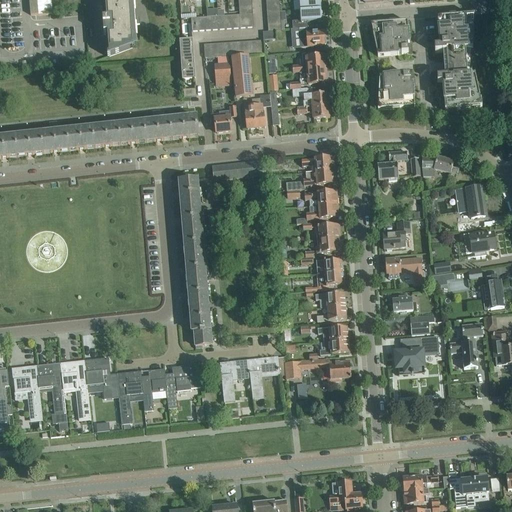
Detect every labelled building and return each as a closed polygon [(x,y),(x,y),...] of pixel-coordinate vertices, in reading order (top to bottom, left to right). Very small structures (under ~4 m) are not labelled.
[(51,0),(29,0),(30,15),(52,14),(51,0)] [(101,0),(103,22),(104,35),(106,35),(108,58),(137,47),(135,25),(140,25),(140,24),(139,24),(139,19),(135,19),(133,0),(101,0)] [(320,0),(299,0),(300,11),(321,9),(320,0)] [(321,9),(300,11),(301,21),(292,22),(293,30),(299,29),(299,30),(307,29),(307,23),(322,22),(321,9)] [(253,14),(244,15),(245,28),(254,28),(253,14)] [(477,54),(475,49),(473,49),(474,16),(437,20),(439,42),(438,42),(438,47),(434,47),(435,54),(443,53),(445,78),(437,78),(437,84),(441,84),(442,90),(443,90),(445,112),(482,109),(475,77),(477,77),(479,71),(479,65),(479,59),(477,54)] [(412,55),(411,44),(410,44),(408,22),(371,25),(378,57),(412,55)] [(307,29),(299,30),(298,30),(299,39),(307,38),(308,48),(324,47),(323,32),(308,34),(307,29)] [(268,32),(263,32),(263,41),(276,40),(275,32),(268,32)] [(192,40),(183,41),(184,60),(181,60),(183,81),(195,80),(192,40)] [(306,72),(326,71),(325,58),(315,58),(315,54),(302,55),(303,66),(292,67),(292,74),(307,72),(306,72)] [(252,97),(248,57),(232,58),(236,98),(252,97)] [(275,57),(267,57),(269,75),(276,74),(275,57)] [(402,62),(402,70),(415,69),(414,61),(402,62)] [(230,65),(214,66),(215,80),(231,78),(230,65)] [(306,72),(307,72),(307,80),(302,80),(303,87),(309,87),(308,85),(327,84),(326,71),(306,72)] [(270,76),(270,91),(279,91),(278,75),(270,76)] [(414,86),(414,77),(413,75),(379,78),(378,111),(415,108),(413,86),(414,86)] [(196,89),(183,90),(184,98),(196,97),(196,89)] [(272,111),(278,111),(279,111),(277,92),(270,93),(272,111)] [(312,107),(329,106),(328,94),(304,96),(304,102),(312,101),(312,107)] [(246,116),(246,120),(247,130),(265,128),(263,114),(262,107),(261,107),(260,99),(252,100),(253,108),(246,109),(246,116)] [(312,107),(297,108),(297,115),(313,114),(314,120),(330,119),(329,106),(312,107)] [(230,132),(229,119),(237,118),(236,107),(230,108),(230,112),(219,113),(220,119),(215,120),(217,134),(230,132)] [(144,123),(147,143),(173,140),(170,120),(161,121),(160,111),(152,112),(153,122),(144,123)] [(278,111),(272,111),(271,111),(273,127),(279,126),(278,111)] [(170,120),(173,140),(198,137),(196,117),(170,120)] [(41,134),(43,154),(69,151),(67,131),(58,132),(57,122),(49,123),(50,133),(41,134)] [(119,126),(121,146),(147,143),(144,123),(119,126)] [(93,129),(95,149),(121,146),(119,126),(93,129)] [(67,131),(69,151),(95,149),(93,129),(67,131)] [(15,137),(17,157),(43,154),(41,134),(15,137)] [(0,158),(17,157),(15,137),(0,138),(0,158)] [(379,181),(389,180),(398,179),(397,162),(408,161),(407,153),(388,154),(389,166),(377,167),(379,181)] [(316,173),(334,171),(333,158),(302,161),(302,168),(315,166),(316,173)] [(449,178),(456,180),(458,170),(452,169),(454,163),(437,158),(437,160),(422,160),(422,169),(423,178),(432,178),(431,169),(434,170),(450,175),(449,178)] [(412,178),(420,177),(419,160),(411,160),(412,178)] [(255,163),(256,177),(263,176),(262,162),(255,163)] [(255,163),(248,164),(249,178),(256,177),(255,163)] [(248,164),(241,165),(242,179),(249,178),(248,164)] [(235,179),(234,165),(227,166),(228,180),(235,179)] [(241,165),(234,165),(235,179),(242,179),(241,165)] [(227,166),(220,167),(221,181),(228,180),(227,166)] [(221,181),(220,167),(213,168),(214,182),(221,181)] [(334,171),(316,173),(305,174),(306,180),(303,180),(303,182),(289,183),(289,192),(295,191),(300,191),(307,190),(307,187),(335,184),(334,171)] [(181,208),(200,207),(198,181),(179,183),(181,208)] [(467,190),(456,192),(459,215),(470,213),(471,219),(475,219),(485,217),(485,216),(486,216),(484,208),(484,209),(484,208),(481,188),(472,189),(467,190)] [(318,207),(337,205),(336,192),(304,195),(305,201),(312,201),(312,207),(318,207)] [(306,215),(306,219),(297,220),(297,225),(307,224),(306,221),(338,218),(337,205),(318,207),(319,214),(306,215)] [(202,231),(200,207),(181,208),(183,233),(202,231)] [(475,229),(474,222),(456,225),(457,232),(475,229)] [(406,249),(405,241),(404,235),(410,235),(409,224),(397,225),(398,235),(383,236),(384,250),(406,249)] [(320,241),(340,239),(339,226),(314,228),(315,235),(319,234),(320,241)] [(282,228),(274,228),(274,236),(283,236),(282,228)] [(202,231),(183,233),(185,258),(204,256),(202,231)] [(478,234),(463,236),(466,255),(474,253),(474,258),(474,259),(487,257),(487,256),(486,256),(486,255),(486,252),(496,250),(494,235),(478,237),(478,234)] [(340,239),(320,241),(320,248),(316,248),(317,254),(341,252),(340,239)] [(204,256),(185,258),(188,283),(206,281),(204,256)] [(399,279),(398,274),(414,273),(415,279),(423,278),(421,259),(400,261),(400,260),(385,262),(386,276),(388,275),(389,280),(399,279)] [(319,275),(343,273),(342,261),(331,262),(331,261),(318,262),(319,275)] [(287,263),(280,263),(281,277),(288,277),(287,263)] [(435,274),(450,273),(449,263),(434,265),(435,274)] [(470,280),(482,279),(480,271),(469,273),(470,280)] [(344,285),(343,273),(319,275),(320,281),(320,288),(333,287),(333,286),(344,285)] [(445,276),(431,277),(433,287),(447,285),(446,281),(445,276)] [(487,286),(481,287),(483,302),(484,311),(490,310),(494,310),(504,308),(504,306),(504,301),(503,301),(501,283),(497,283),(497,276),(487,278),(486,278),(487,286)] [(208,306),(206,281),(188,283),(190,308),(208,306)] [(328,308),(345,307),(344,294),(327,296),(327,295),(315,296),(316,301),(321,301),(321,309),(328,308)] [(280,297),(281,312),(290,312),(289,296),(280,297)] [(406,299),(405,297),(398,298),(399,300),(392,300),(393,314),(413,312),(412,298),(406,299)] [(212,346),(208,306),(190,308),(192,333),(194,332),(196,349),(202,349),(202,346),(212,346)] [(325,316),(325,317),(317,318),(318,323),(329,322),(346,320),(345,307),(328,308),(328,316),(325,316)] [(434,324),(434,317),(410,319),(412,337),(430,336),(429,325),(434,324)] [(487,331),(497,330),(495,318),(485,319),(487,331)] [(483,337),(482,327),(481,325),(462,327),(463,344),(449,345),(450,355),(462,354),(464,370),(478,369),(475,342),(474,342),(473,338),(483,337)] [(324,343),(348,341),(347,328),(329,329),(318,330),(318,335),(324,335),(324,343)] [(509,334),(493,335),(496,367),(502,366),(511,365),(511,347),(508,348),(507,342),(510,341),(509,334)] [(396,356),(395,356),(395,362),(395,363),(395,362),(396,369),(398,369),(399,377),(400,377),(400,375),(411,374),(412,376),(413,376),(413,373),(416,373),(416,367),(423,367),(423,355),(438,354),(438,356),(439,356),(438,337),(400,341),(400,342),(402,341),(403,353),(401,353),(396,353),(396,356)] [(324,343),(325,351),(320,352),(320,357),(332,356),(331,356),(349,354),(348,341),(324,343)] [(251,378),(250,378),(252,401),(263,400),(261,377),(280,375),(278,358),(259,360),(259,363),(257,363),(256,362),(250,363),(249,361),(251,378)] [(85,362),(84,362),(85,368),(87,383),(102,381),(104,400),(113,399),(119,399),(116,376),(110,376),(109,360),(108,360),(109,365),(101,366),(101,361),(93,362),(93,363),(85,363),(85,362)] [(285,364),(287,381),(301,379),(300,371),(327,368),(328,383),(341,382),(341,380),(351,379),(350,362),(330,364),(329,360),(285,364)] [(251,378),(249,361),(230,363),(230,366),(228,366),(228,365),(220,366),(224,404),(225,404),(225,402),(235,401),(232,380),(250,378),(251,378)] [(61,365),(60,365),(61,366),(61,370),(63,385),(64,391),(76,390),(80,422),(90,421),(90,422),(91,421),(87,383),(85,368),(84,362),(85,362),(84,362),(84,364),(77,364),(77,363),(70,364),(70,365),(62,366),(61,364),(61,365)] [(37,368),(36,368),(37,373),(39,388),(52,386),(55,417),(53,417),(54,426),(67,424),(64,391),(63,385),(61,370),(61,366),(53,367),(53,366),(45,367),(45,368),(38,369),(38,368),(37,368)] [(23,370),(13,371),(16,402),(17,401),(16,395),(27,393),(27,394),(28,393),(30,413),(31,422),(43,420),(39,388),(37,373),(36,368),(37,368),(37,367),(36,367),(36,369),(29,369),(29,368),(23,369),(23,370)] [(173,375),(165,375),(167,390),(169,410),(177,409),(176,393),(191,391),(191,388),(201,387),(198,367),(187,368),(188,369),(180,370),(180,369),(172,369),(173,375)] [(0,430),(10,429),(5,388),(9,387),(7,371),(6,371),(6,369),(0,369),(0,430)] [(149,377),(141,378),(143,393),(145,413),(153,412),(151,392),(167,390),(165,375),(165,370),(164,370),(164,371),(156,372),(156,371),(148,372),(149,377)] [(117,375),(116,375),(116,376),(119,399),(121,415),(122,426),(122,430),(130,429),(130,425),(132,425),(132,424),(128,395),(143,393),(141,378),(141,373),(140,373),(140,374),(132,375),(132,374),(124,375),(117,375)] [(203,407),(196,408),(197,423),(205,422),(203,407)] [(109,424),(97,425),(97,434),(110,432),(109,424)] [(448,478),(450,489),(450,491),(453,490),(455,509),(467,508),(466,496),(489,494),(487,479),(462,482),(462,479),(457,479),(456,473),(448,474),(448,478)] [(404,492),(428,490),(427,478),(403,480),(404,492)] [(352,496),(351,483),(332,485),(333,497),(331,498),(331,504),(339,503),(339,511),(362,509),(361,495),(352,496)] [(404,492),(405,506),(429,504),(428,490),(404,492)] [(303,511),(304,509),(303,499),(295,500),(295,511),(303,511)] [(287,511),(286,501),(275,502),(252,504),(253,511),(287,511)]
